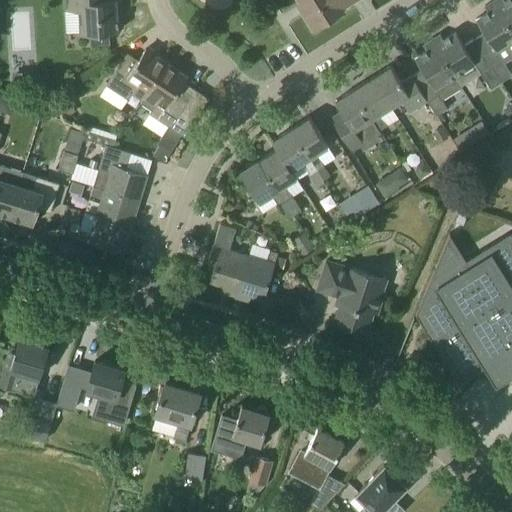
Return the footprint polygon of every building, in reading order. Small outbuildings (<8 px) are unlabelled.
[(66,0),(68,9),(78,8),(79,20),(77,20),(78,32),(89,31),(90,44),(110,42),(109,31),(118,30),(116,0),(66,0)] [(298,0),(299,2),(296,3),(297,5),(300,3),(305,11),(302,12),(312,29),(343,10),(341,8),(354,0),(298,0)] [(511,56),(511,30),(493,0),(484,6),(487,11),(476,18),(484,32),(474,38),(501,81),(511,74),(504,62),(511,56)] [(511,0),(493,0),(511,30),(511,0)] [(440,33),(432,39),(461,86),(462,86),(461,84),(480,72),(490,88),(501,81),(474,38),(464,45),(455,31),(443,38),(440,33)] [(461,86),(432,39),(423,44),(426,49),(414,57),(422,69),(411,75),(427,99),(441,121),(444,119),(440,111),(447,107),(441,99),(461,86)] [(141,100),(166,62),(145,48),(138,59),(127,52),(106,84),(127,98),(131,93),(141,100)] [(166,62),(141,100),(152,107),(149,112),(184,136),(195,119),(181,110),(192,94),(180,87),(188,76),(166,62)] [(372,77),(390,106),(401,99),(409,111),(427,99),(411,75),(401,82),(391,65),(372,77)] [(390,106),(372,77),(354,88),(379,129),(387,125),(379,113),(390,106)] [(379,129),(354,88),(335,100),(342,111),(331,118),(350,148),(361,141),(363,144),(375,137),(373,134),(379,129)] [(291,128),(324,181),(333,175),(325,163),(323,164),(316,153),(327,145),(309,116),(291,128)] [(277,148),(295,177),(296,176),(291,168),(302,162),(309,173),(308,174),(316,186),(324,181),(291,128),(272,140),(277,148)] [(9,135),(1,132),(1,131),(0,131),(0,147),(5,149),(9,135)] [(93,185),(139,200),(147,174),(126,167),(131,152),(106,144),(98,168),(110,172),(104,188),(93,185)] [(159,144),(152,154),(164,161),(170,151),(159,144)] [(300,209),(292,196),(284,184),(295,177),(277,148),(259,160),(293,214),(300,209)] [(58,168),(72,173),(78,153),(64,149),(58,168)] [(286,218),(293,214),(259,160),(241,171),(259,200),(270,192),(278,205),(286,218)] [(0,212),(9,216),(22,171),(0,163),(0,212)] [(376,181),(385,194),(408,179),(400,166),(376,181)] [(22,171),(9,216),(33,223),(38,208),(50,212),(60,182),(22,171)] [(131,225),(139,200),(93,185),(84,182),(82,189),(91,192),(90,194),(102,197),(96,215),(131,225)] [(350,221),(365,211),(354,193),(338,202),(350,221)] [(123,251),(131,225),(96,215),(91,232),(79,228),(77,237),(123,251)] [(511,347),(511,235),(509,230),(465,258),(448,233),(416,309),(461,379),(511,347)] [(227,292),(235,295),(247,254),(229,248),(232,238),(224,235),(210,280),(222,284),(220,290),(223,291),(223,290),(227,291),(227,292)] [(58,252),(75,257),(78,245),(62,240),(58,252)] [(81,246),(77,258),(93,263),(97,251),(81,246)] [(266,260),(247,254),(235,295),(242,297),(243,296),(247,298),(246,298),(249,299),(251,293),(263,297),(278,252),(269,249),(266,260)] [(326,259),(317,289),(342,297),(335,319),(366,329),(372,311),(375,312),(385,278),(352,267),(352,268),(326,259)] [(35,340),(32,341),(19,338),(13,361),(7,359),(0,380),(0,383),(13,387),(13,386),(33,392),(38,375),(40,375),(48,346),(45,345),(43,342),(35,340)] [(124,369),(95,360),(86,387),(101,392),(95,412),(109,417),(115,396),(116,396),(124,369)] [(68,364),(56,404),(74,410),(86,369),(68,364)] [(152,427),(173,434),(172,436),(184,439),(189,422),(191,422),(200,392),(165,381),(156,412),(157,412),(152,427)] [(24,419),(19,433),(36,438),(42,440),(41,441),(44,442),(55,404),(36,399),(30,421),(24,419)] [(270,413),(267,412),(266,408),(263,406),(259,406),(257,409),(241,405),(237,419),(222,414),(211,448),(239,456),(245,438),(261,443),(270,413)] [(327,474),(331,467),(344,442),(317,428),(305,450),(300,447),(287,471),(319,487),(326,473),(327,474)] [(191,485),(200,486),(205,454),(187,452),(184,477),(192,478),(191,485)] [(256,456),(249,479),(266,483),(272,460),(256,456)] [(367,503),(359,511),(399,511),(389,501),(405,484),(395,475),(398,472),(388,462),(385,465),(384,464),(357,493),(367,503)] [(320,509),(345,483),(327,474),(326,473),(319,487),(310,504),(320,509)]
